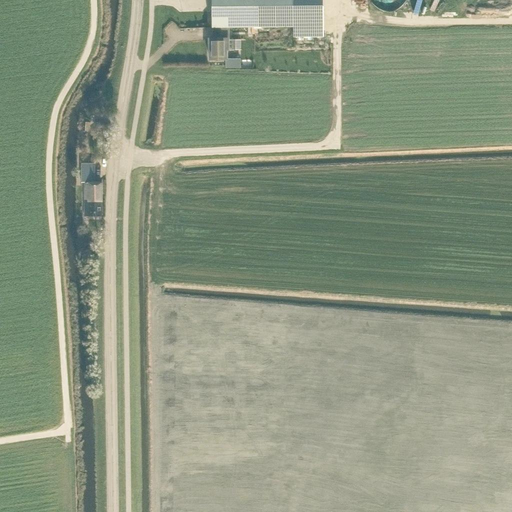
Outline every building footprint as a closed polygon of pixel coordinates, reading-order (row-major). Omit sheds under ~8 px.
[(228,28),(293,28),(292,0),(211,0),(212,29),(214,29),(228,28)] [(371,0),(370,2),(400,12),(404,0),(371,0)] [(228,40),(228,28),(214,29),(214,40),(210,40),(210,61),(226,60),(226,51),(228,51),(228,47),(234,47),(234,40),(228,40)] [(252,36),(243,36),(244,50),(253,50),(252,36)] [(239,60),(226,61),(226,70),(239,70),(239,60)] [(81,164),(81,183),(85,183),(85,217),(102,217),(101,183),(95,183),(95,164),(81,164)]
